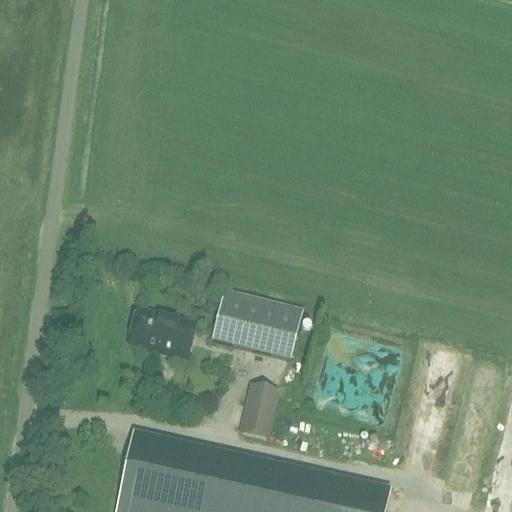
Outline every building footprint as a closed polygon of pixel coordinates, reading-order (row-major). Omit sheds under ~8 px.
[(291,363),(303,315),(223,295),(212,343),(291,363)] [(195,328),(137,313),(129,347),(187,361),(195,328)] [(396,346),(334,331),(315,411),(336,416),(341,399),(381,409),(396,346)] [(269,428),(274,402),(256,398),(250,424),(269,428)] [(134,436),(116,511),(384,511),(389,493),(134,436)] [(448,485),(447,495),(478,500),(480,490),(448,485)]
